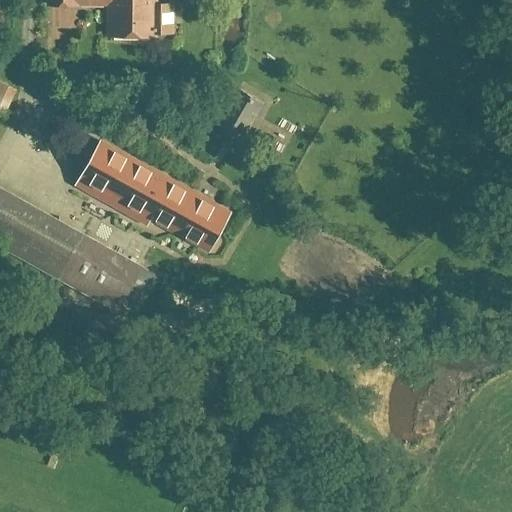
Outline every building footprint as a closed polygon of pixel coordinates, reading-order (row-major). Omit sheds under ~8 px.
[(111,0),(112,6),(112,36),(113,36),(135,36),(135,33),(152,32),(152,37),(154,37),(154,32),(174,32),(174,6),(154,6),(153,0),(111,0)] [(152,44),(152,37),(152,32),(135,33),(135,36),(113,36),(113,44),(152,44)] [(0,111),(5,114),(16,91),(0,83),(0,111)] [(263,104),(242,93),(220,131),(241,143),(263,104)] [(511,124),(507,114),(482,126),(506,172),(511,168),(511,124)] [(100,143),(76,186),(146,226),(151,218),(210,251),(230,215),(100,143)] [(0,188),(0,245),(118,311),(121,306),(136,314),(157,276),(0,188)] [(58,305),(43,333),(84,356),(100,328),(58,305)] [(137,345),(131,366),(208,387),(215,362),(185,354),(184,358),(137,345)]
